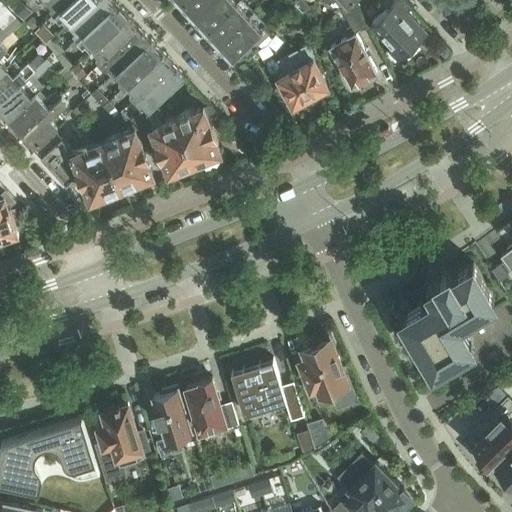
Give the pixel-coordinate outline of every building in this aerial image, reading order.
[(55,0),(51,5),(56,10),(66,0),(55,0)] [(66,0),(56,10),(61,16),(66,10),(73,17),(91,0),(66,0)] [(115,0),(114,0),(78,35),(80,37),(72,44),(77,49),(91,37),(96,42),(127,13),(115,0)] [(73,29),(78,35),(114,0),(91,0),(73,17),(79,24),(73,29)] [(184,0),(182,2),(194,15),(210,0),(184,0)] [(210,0),(194,15),(207,28),(237,0),(210,0)] [(237,0),(207,28),(219,41),(250,12),(238,0),(237,0)] [(355,0),(350,0),(344,6),(355,32),(331,46),(352,86),(379,72),(357,31),(369,26),(355,0)] [(390,46),(388,48),(398,58),(406,51),(409,51),(414,46),(415,43),(428,31),(409,10),(412,7),(405,0),(396,0),(370,25),(390,46)] [(250,12),(219,41),(232,56),(242,47),(264,27),(250,12)] [(96,55),(101,60),(138,25),(127,13),(96,42),(102,49),(96,55)] [(0,41),(2,40),(22,22),(16,15),(0,29),(0,41)] [(35,31),(45,43),(52,36),(41,25),(35,31)] [(112,60),(119,67),(150,38),(138,25),(101,60),(106,66),(112,60)] [(265,51),(284,45),(280,33),(261,39),(265,51)] [(52,36),(45,43),(57,55),(64,48),(52,36)] [(150,38),(119,67),(125,74),(119,79),(125,86),(130,81),(162,50),(150,38)] [(0,53),(8,46),(2,40),(0,41),(0,69),(7,63),(0,55),(0,53)] [(278,76),(294,104),(305,99),(310,101),(317,98),(318,92),(329,86),(314,57),(316,55),(309,42),(293,50),(300,64),(278,76)] [(174,63),(162,50),(130,81),(136,87),(131,92),(136,98),(174,63)] [(0,69),(0,100),(32,71),(35,69),(29,62),(14,76),(5,67),(8,64),(7,63),(0,69)] [(174,63),(136,98),(142,104),(148,99),(153,105),(156,103),(186,76),(174,63)] [(0,100),(0,109),(8,118),(32,96),(40,89),(44,85),(32,71),(0,100)] [(93,93),(104,105),(110,100),(98,88),(93,93)] [(8,118),(20,131),(61,95),(56,89),(47,96),(40,89),(32,96),(8,118)] [(20,131),(33,146),(58,123),(66,116),(61,109),(69,102),(62,94),(61,95),(20,131)] [(158,105),(156,103),(153,105),(147,111),(170,170),(182,166),(186,168),(192,165),(194,161),(196,161),(178,114),(163,120),(158,105)] [(73,111),(81,118),(87,113),(79,105),(73,111)] [(178,114),(196,161),(198,160),(203,161),(209,159),(211,155),(219,152),(222,150),(204,106),(196,109),(195,107),(178,114)] [(138,179),(153,173),(154,173),(139,136),(147,133),(140,115),(132,118),(135,126),(104,139),(122,185),(124,184),(128,186),(136,183),(138,179)] [(59,125),(58,123),(33,146),(67,183),(81,171),(91,198),(107,191),(108,192),(110,193),(119,189),(121,186),(122,185),(104,139),(75,150),(63,136),(55,128),(59,125)] [(0,239),(1,240),(5,239),(7,236),(18,233),(15,223),(17,223),(12,206),(18,200),(7,188),(0,194),(0,239)] [(511,246),(501,255),(511,269),(511,246)] [(404,313),(435,365),(474,342),(459,318),(495,297),(474,261),(454,272),(451,267),(439,274),(442,279),(431,286),(436,294),(404,313)] [(346,373),(334,343),(330,332),(313,338),(314,342),(312,343),(303,347),(306,354),(307,356),(300,359),(303,367),(309,381),(312,388),(318,385),(321,391),(329,388),(332,387),(334,391),(351,385),(346,373)] [(305,414),(295,380),(282,384),(274,357),(232,370),(245,412),(286,400),(292,419),(305,414)] [(221,402),(213,376),(201,379),(201,381),(187,385),(200,430),(226,422),(228,426),(240,423),(233,399),(221,402)] [(192,430),(178,384),(162,389),(162,391),(154,394),(159,408),(156,409),(160,421),(162,420),(168,438),(158,441),(162,453),(181,447),(178,435),(192,430)] [(498,385),(485,395),(493,403),(505,392),(498,385)] [(483,436),(475,444),(483,452),(479,457),(487,465),(511,440),(511,399),(509,396),(476,428),(483,436)] [(117,402),(118,405),(103,409),(108,423),(99,426),(104,442),(99,444),(109,477),(124,473),(122,464),(138,459),(136,450),(148,446),(143,430),(138,432),(129,402),(122,404),(121,400),(117,402)] [(0,482),(40,491),(41,489),(39,489),(41,482),(41,480),(41,479),(41,477),(40,476),(37,469),(36,466),(36,463),(35,461),(36,458),(37,455),(38,453),(40,450),(42,448),(45,447),(48,446),(51,445),(54,445),(57,446),(60,447),(63,449),(65,451),(66,454),(68,457),(70,464),(71,467),(72,469),(74,472),(77,473),(79,475),(82,475),(85,476),(88,476),(98,472),(99,474),(100,473),(83,416),(2,441),(0,449),(0,482)] [(307,421),(315,448),(336,435),(335,434),(332,436),(322,420),(310,424),(309,421),(308,420),(307,421)] [(355,511),(365,502),(369,507),(376,501),(386,511),(391,511),(403,501),(404,503),(413,494),(404,486),(403,487),(376,460),(373,463),(362,451),(349,463),(361,475),(349,486),(354,491),(347,498),(344,496),(334,506),(337,511),(355,511)] [(511,452),(495,469),(508,482),(511,479),(511,480),(511,452)] [(251,462),(211,474),(214,485),(254,473),(251,462)] [(259,481),(262,493),(272,490),(268,478),(259,481)] [(262,493),(259,481),(249,484),(253,495),(262,493)] [(180,484),(168,487),(172,499),(183,495),(180,484)] [(216,506),(227,502),(224,492),(213,495),(216,506)] [(213,495),(202,498),(205,510),(216,507),(213,495)] [(0,511),(43,511),(45,509),(0,499),(0,511)] [(193,511),(190,502),(179,506),(180,511),(193,511)] [(127,503),(115,506),(116,511),(130,511),(127,503)]
